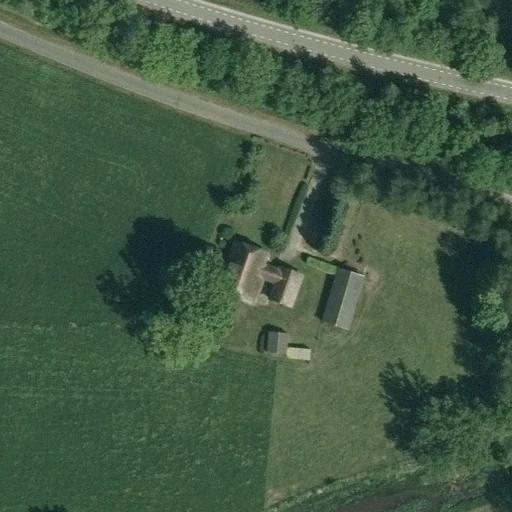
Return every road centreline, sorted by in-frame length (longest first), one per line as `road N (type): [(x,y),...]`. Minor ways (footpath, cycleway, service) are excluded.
road 1 (unclassified): [(0,29),(241,122),(511,204)]
road 2 (tertiary): [(511,95),(166,0)]
